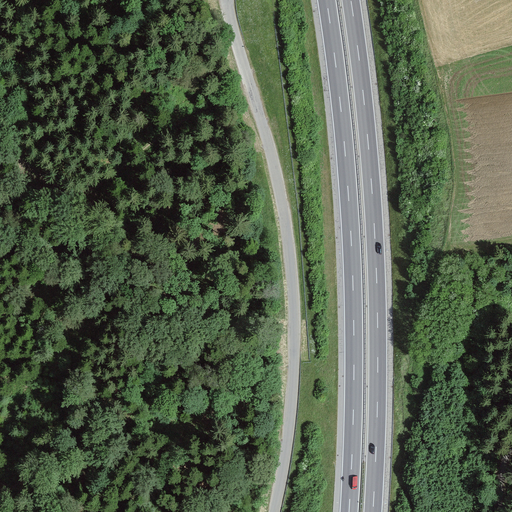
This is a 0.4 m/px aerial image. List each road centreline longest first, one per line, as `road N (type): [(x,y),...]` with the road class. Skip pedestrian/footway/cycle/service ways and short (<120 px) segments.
road 1 (unclassified): [(226,0),(273,164),(291,269),(292,404),(274,511)]
road 2 (motorway): [(371,511),(373,232),(349,0)]
road 3 (motorway): [(325,0),(349,234),(348,511)]
